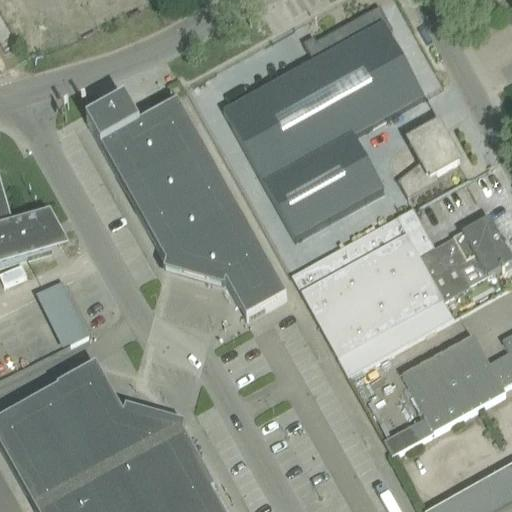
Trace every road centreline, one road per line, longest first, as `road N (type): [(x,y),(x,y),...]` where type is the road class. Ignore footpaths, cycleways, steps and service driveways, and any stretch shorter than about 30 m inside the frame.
road 1 (residential): [(25,97),(146,330),(200,357),(291,511)]
road 2 (residential): [(25,97),(129,64),(246,0)]
road 3 (residential): [(511,161),(423,0)]
